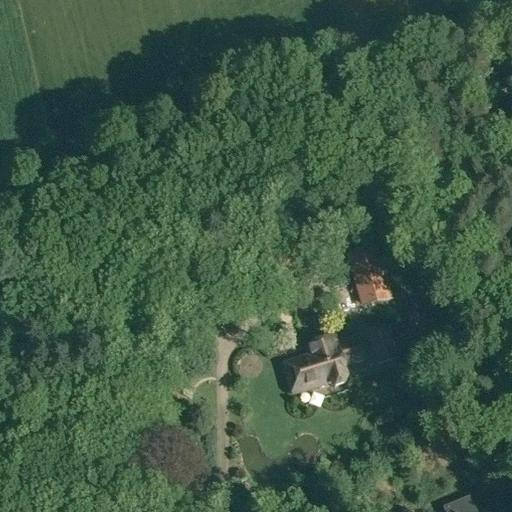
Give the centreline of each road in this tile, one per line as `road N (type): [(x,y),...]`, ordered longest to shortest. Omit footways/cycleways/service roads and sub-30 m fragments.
road 1 (unclassified): [(0,226),(511,10)]
road 2 (unknown): [(222,511),(229,371),(245,330),(329,259)]
